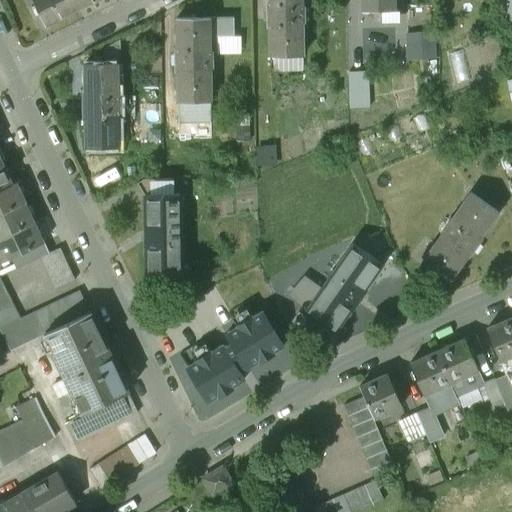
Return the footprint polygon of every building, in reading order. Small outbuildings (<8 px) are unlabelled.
[(71,0),(32,0),(45,26),(77,10),(71,0)] [(71,0),(77,10),(97,0),(71,0)] [(301,0),(268,0),(269,3),(267,3),(268,27),(269,27),(270,56),(302,56),(302,23),(303,23),(303,6),(301,6),(301,0)] [(361,0),(362,11),(394,10),(393,0),(361,0)] [(209,18),(176,19),(177,48),(175,48),(176,73),(177,72),(178,102),(210,101),(210,68),(211,68),(211,52),(209,52),(209,18)] [(406,31),(407,58),(437,57),(436,30),(406,31)] [(117,97),(117,64),(84,64),(85,94),(83,94),(84,118),(85,118),(86,147),(118,147),(117,114),(119,114),(119,97),(117,97)] [(351,68),(350,98),(370,98),(371,68),(351,68)] [(3,164),(0,164),(0,189),(12,184),(3,164)] [(173,179),(143,179),(138,182),(146,195),(173,194),(173,179)] [(12,184),(0,189),(0,214),(27,202),(17,182),(12,184)] [(451,221),(450,220),(441,233),(442,234),(423,261),(449,280),(466,256),(467,257),(481,237),(480,236),(497,212),(471,193),(451,221)] [(173,194),(146,195),(147,224),(145,224),(146,249),(147,249),(148,278),(180,277),(180,244),(181,244),(181,228),(179,228),(178,194),(173,194)] [(27,202),(0,214),(0,238),(36,222),(27,202)] [(36,222),(0,238),(0,261),(0,262),(11,257),(45,241),(36,222)] [(45,241),(11,257),(16,267),(39,257),(50,252),(45,241)] [(333,272),(324,285),(325,286),(306,313),(332,332),(349,308),(350,309),(364,289),(363,288),(380,264),(354,246),(334,273),(333,272)] [(50,252),(39,257),(55,290),(75,280),(60,248),(50,252)] [(307,274),(290,293),(306,307),(323,288),(307,274)] [(0,279),(0,302),(9,298),(0,279)] [(90,312),(45,333),(83,413),(127,392),(128,392),(90,312)] [(196,361),(187,367),(208,401),(217,396),(218,397),(233,388),(232,386),(243,379),(238,370),(246,365),(248,368),(258,361),(259,363),(274,354),(273,352),(283,347),(262,312),(252,317),(251,316),(236,325),(237,327),(226,333),(232,343),(223,348),(222,345),(211,352),(210,351),(195,360),(196,361)] [(317,326),(298,312),(291,322),(310,336),(317,326)] [(511,317),(485,329),(498,362),(511,355),(511,317)] [(463,340),(436,352),(449,383),(476,372),(463,340)] [(436,352),(408,364),(426,408),(427,411),(432,410),(433,413),(458,403),(449,383),(436,352)] [(385,373),(358,385),(362,395),(372,418),(399,407),(385,373)] [(506,405),(495,379),(482,385),(493,411),(506,405)] [(83,413),(65,421),(75,442),(137,413),(128,392),(127,392),(83,413)] [(372,418),(362,395),(344,403),(375,477),(394,469),(372,418)] [(16,409),(20,418),(0,428),(0,461),(2,465),(54,436),(35,399),(16,409)] [(432,410),(427,411),(426,408),(416,412),(428,443),(443,437),(433,413),(432,410)] [(128,444),(88,469),(100,488),(140,463),(128,444)] [(221,465),(203,476),(213,492),(231,480),(221,465)] [(57,471),(20,492),(31,511),(58,511),(75,503),(57,471)] [(296,511),(309,504),(291,476),(273,487),(289,511),(296,511)] [(375,477),(309,504),(313,511),(349,511),(384,497),(375,477)] [(31,511),(20,492),(0,503),(0,505),(3,511),(31,511)] [(237,494),(224,501),(229,511),(242,505),(237,494)]
